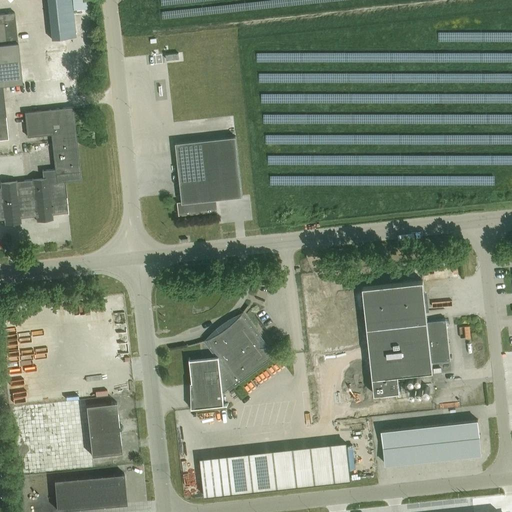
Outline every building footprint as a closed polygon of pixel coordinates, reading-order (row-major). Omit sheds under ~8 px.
[(76,36),(72,0),(47,0),(51,39),(76,36)] [(2,85),(23,82),(15,13),(0,14),(0,139),(8,139),(2,85)] [(81,179),(73,107),(25,112),(28,137),(52,135),(56,168),(42,170),(43,178),(0,182),(1,188),(0,187),(0,219),(4,219),(5,224),(22,223),(21,217),(36,216),(37,221),(54,219),(53,214),(68,212),(65,181),(81,179)] [(236,136),(176,143),(182,201),(177,202),(179,214),(216,210),(215,199),(242,196),(236,136)] [(423,281),(363,287),(374,394),(400,391),(398,375),(433,371),(423,281)] [(259,336),(244,316),(242,314),(248,306),(248,305),(242,313),(239,316),(233,322),(227,327),(226,325),(222,328),(223,330),(215,335),(206,339),(206,340),(218,356),(190,359),(190,357),(189,358),(195,407),(190,407),(190,408),(228,404),(228,403),(223,392),(273,355),(267,346),(260,347),(259,336)] [(91,455),(122,452),(116,402),(86,405),(91,455)] [(379,404),(355,405),(356,415),(380,414),(379,404)] [(471,437),(480,436),(478,419),(470,420),(471,437)] [(464,438),(471,437),(470,420),(462,421),(464,438)] [(456,439),(464,438),(462,421),(454,422),(456,439)] [(448,440),(456,439),(454,422),(446,423),(448,440)] [(440,441),(448,440),(446,423),(438,424),(440,441)] [(432,441),(440,441),(438,424),(430,425),(432,441)] [(424,442),(432,441),(430,425),(422,426),(424,442)] [(408,444),(416,443),(414,426),(406,427),(408,444)] [(416,443),(424,442),(422,426),(414,426),(416,443)] [(400,445),(408,444),(406,427),(398,428),(400,445)] [(392,446),(400,445),(398,428),(390,429),(392,446)] [(384,447),(392,446),(390,429),(382,430),(384,447)] [(480,436),(471,437),(473,454),(482,453),(480,436)] [(471,437),(464,438),(465,455),(473,454),(471,437)] [(464,438),(456,439),(457,456),(465,455),(464,438)] [(456,439),(448,440),(449,457),(457,456),(456,439)] [(448,440),(440,441),(442,457),(449,457),(448,440)] [(347,441),(200,458),(205,496),(351,480),(347,441)] [(432,441),(424,442),(426,459),(434,458),(432,441)] [(440,441),(432,441),(434,458),(442,457),(440,441)] [(424,442),(416,443),(418,460),(426,459),(424,442)] [(416,443),(408,444),(410,461),(418,460),(416,443)] [(408,444),(400,445),(402,462),(410,461),(408,444)] [(400,445),(392,446),(394,463),(402,462),(400,445)] [(392,446),(384,447),(385,464),(394,463),(392,446)] [(124,473),(54,479),(57,510),(127,503),(124,473)]
